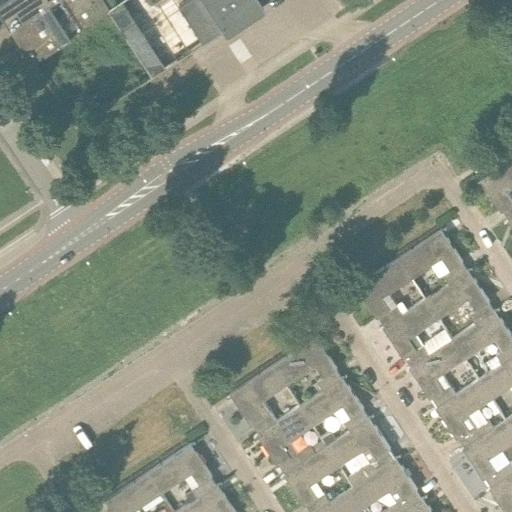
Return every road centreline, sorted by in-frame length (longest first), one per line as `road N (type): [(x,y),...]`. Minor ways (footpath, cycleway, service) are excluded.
road 1 (tertiary): [(80,241),(441,0)]
road 2 (residential): [(468,511),(299,256)]
road 3 (residential): [(270,511),(163,349)]
road 4 (residential): [(163,349),(299,256)]
road 5 (residential): [(27,441),(163,349)]
road 6 (residential): [(299,256),(435,170)]
road 7 (residential): [(80,241),(0,120)]
road 8 (residential): [(511,283),(435,170)]
